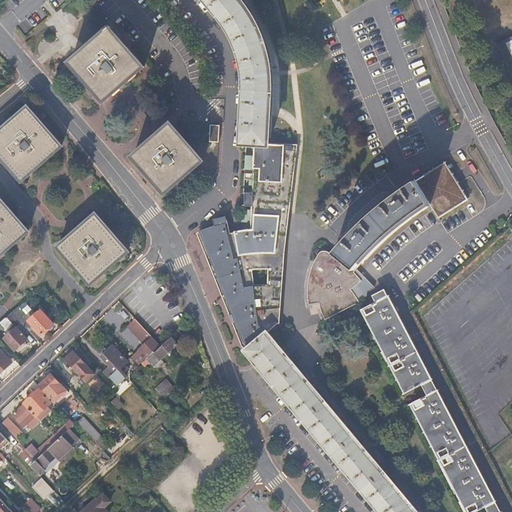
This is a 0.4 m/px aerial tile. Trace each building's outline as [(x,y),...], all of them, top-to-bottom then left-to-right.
[(204,0),(218,16),(225,25),(230,34),(235,43),(238,52),(242,65),(243,73),(244,81),(244,99),(242,144),(243,144),(255,144),(268,145),(269,94),(269,74),(267,61),(265,50),(262,41),(257,29),(253,22),(247,12),(242,5),(237,0),(204,0)] [(94,39),(96,42),(73,62),(89,82),(87,83),(104,103),(144,69),(127,49),(126,50),(109,31),(110,29),(109,27),(94,39)] [(511,79),(511,38),(497,44),(511,79)] [(28,111),(0,133),(0,150),(9,161),(7,163),(23,181),(63,147),(46,128),(45,130),(28,111)] [(219,125),(210,124),(209,142),(218,142),(219,125)] [(168,126),(134,155),(151,174),(149,176),(165,194),(202,162),(186,143),(184,145),(168,126)] [(213,227),(201,230),(244,341),(249,348),(265,334),(277,324),(284,259),(295,147),(282,146),(268,145),(255,144),(255,156),(245,155),(244,169),(254,170),(254,180),(249,180),(249,185),(253,185),(252,209),(247,209),(247,215),(241,214),(241,221),(247,222),(247,220),(251,220),(251,230),(237,233),(228,234),(225,220),(212,223),(213,227)] [(420,179),(416,182),(430,204),(431,206),(459,185),(445,163),(420,179)] [(383,208),(369,220),(356,232),(345,244),(337,253),(357,269),(371,253),(378,246),(398,228),(415,215),(430,204),(416,182),(397,196),(383,208)] [(468,199),(459,185),(431,206),(438,218),(464,202),(468,199)] [(0,204),(0,256),(28,232),(12,213),(9,216),(0,204)] [(94,217),(61,246),(78,264),(76,266),(91,284),(128,252),(113,234),(110,236),(94,217)] [(320,257),(317,261),(310,277),(308,288),(308,302),(309,306),(320,304),(325,315),(360,302),(352,288),(363,281),(355,273),(357,269),(337,253),(335,256),(328,252),(325,252),(322,253),(320,257)] [(502,511),(389,295),(360,310),(464,511),(502,511)] [(25,303),(12,313),(21,323),(27,330),(33,325),(43,336),(53,327),(40,312),(36,316),(25,303)] [(12,313),(1,323),(10,333),(3,339),(15,352),(28,341),(16,327),(21,323),(12,313)] [(160,347),(143,328),(135,320),(128,328),(145,346),(140,351),(141,352),(132,360),(138,367),(142,364),(146,360),(160,347)] [(245,351),(284,397),(380,511),(414,511),(265,334),(249,348),(245,351)] [(170,338),(160,347),(146,360),(156,371),(163,364),(160,361),(177,345),(170,338)] [(111,346),(101,356),(111,367),(104,373),(117,387),(126,379),(127,378),(120,371),(128,363),(122,356),(121,357),(111,346)] [(76,350),(65,359),(86,383),(93,376),(77,358),(80,355),(76,350)] [(6,358),(2,353),(0,355),(0,375),(11,367),(7,362),(8,360),(6,357),(6,358)] [(51,376),(39,388),(52,402),(61,393),(56,387),(60,385),(51,376)] [(174,389),(165,379),(155,388),(164,398),(174,389)] [(60,385),(56,387),(61,393),(65,390),(60,385)] [(23,405),(24,406),(40,423),(51,414),(46,409),(51,404),(39,391),(23,405)] [(24,406),(11,417),(28,435),(40,423),(24,406)] [(9,420),(2,425),(20,445),(27,439),(23,434),(22,435),(9,420)] [(0,443),(1,443),(5,447),(10,443),(0,432),(0,443)] [(57,442),(40,457),(36,461),(30,466),(40,476),(46,471),(47,472),(61,459),(61,458),(73,447),(63,437),(57,442)] [(57,442),(53,437),(36,452),(40,457),(57,442)] [(100,437),(94,443),(103,452),(109,447),(100,437)] [(20,445),(15,450),(30,466),(36,461),(25,450),(20,445)] [(30,446),(25,450),(36,461),(40,457),(36,452),(30,446)] [(75,450),(73,447),(61,458),(61,459),(63,461),(75,450)] [(63,461),(61,459),(47,472),(48,474),(63,461)] [(145,489),(139,495),(148,505),(155,499),(145,489)] [(110,511),(116,507),(103,493),(81,511),(110,511)] [(31,498),(22,506),(27,511),(37,511),(41,509),(31,498)] [(0,499),(0,511),(11,511),(12,511),(0,499)]
